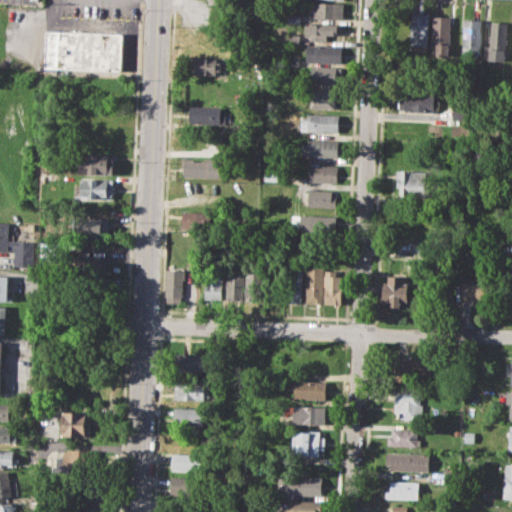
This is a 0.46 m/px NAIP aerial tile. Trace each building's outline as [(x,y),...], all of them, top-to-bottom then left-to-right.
[(316,2),(343,3),(342,17),(312,16),(312,7),(315,7),(316,2)] [(412,12),(430,13),(428,45),(410,44),(412,12)] [(286,14),(301,14),(301,23),(285,22),(286,14)] [(433,17),(450,17),(448,56),(437,55),(438,46),(432,45),(433,17)] [(463,18),(482,19),(481,54),(474,54),(474,59),(466,59),(466,52),(461,52),(463,18)] [(491,22),(507,23),(504,62),(488,61),(491,22)] [(306,23),(343,25),(343,36),(328,35),(328,41),(312,40),(312,36),(306,36),(306,23)] [(47,31),(125,34),(123,70),(46,67),(47,31)] [(285,34),(300,34),(300,44),(284,44),(285,34)] [(310,44),(342,46),(342,63),(306,61),(307,52),(309,52),(310,44)] [(286,55),(300,56),(299,68),(285,67),(286,55)] [(193,58),(223,59),(222,73),(193,73),(193,58)] [(312,66),(342,67),(342,83),(311,82),(312,66)] [(311,87),(338,89),(337,109),(310,107),(311,87)] [(399,91),(434,93),(434,100),(439,100),(438,109),(434,109),(434,113),(398,111),(399,91)] [(191,105),(223,106),(223,111),(228,111),(228,123),(191,121),(191,105)] [(453,105),(472,106),(471,120),(452,120),(453,105)] [(309,113),(340,115),(339,132),(308,131),(309,113)] [(308,138),(339,140),(338,157),(303,155),(303,143),(308,143),(308,138)] [(80,152),(109,153),(109,158),(114,159),(113,174),(79,173),(80,152)] [(186,158),(224,160),(224,177),(185,176),(186,158)] [(311,164),(338,165),(337,182),(310,181),(311,164)] [(397,170),(429,170),(428,196),(399,195),(399,186),(396,186),(397,170)] [(264,171),(278,171),(278,181),(264,180),(264,171)] [(80,178),(114,179),(113,198),(79,197),(80,178)] [(308,188),(338,190),(337,207),(307,205),(308,188)] [(184,210),(216,211),(215,229),(183,227),(184,210)] [(292,213),(337,215),(336,233),(292,231),(292,213)] [(75,216),(109,217),(108,238),(74,236),(75,216)] [(0,222),(8,222),(7,251),(0,250),(0,222)] [(33,268),(34,242),(14,242),(13,267),(33,268)] [(72,256),(106,256),(106,274),(72,273),(72,256)] [(284,264),(303,264),(301,302),(283,301),(284,264)] [(307,266),(324,267),(323,303),(305,302),(307,266)] [(206,269),(223,270),(221,300),(205,299),(206,269)] [(167,270),(185,270),(183,303),(166,302),(167,270)] [(227,270),(242,271),(242,300),(226,300),(227,270)] [(247,272),(264,272),(262,300),(245,300),(247,272)] [(326,272),(342,272),(341,303),(325,303),(326,272)] [(0,274),(8,275),(7,302),(0,301),(0,274)] [(383,306),(384,281),(388,281),(388,275),(405,275),(405,282),(413,282),(412,303),(400,303),(399,307),(383,306)] [(461,282),(490,283),(490,301),(461,301),(461,282)] [(174,352),(211,353),(211,371),(174,370),(174,352)] [(397,356),(434,357),(433,377),(421,377),(422,368),(413,367),(413,373),(397,373),(397,356)] [(294,380),(327,382),(326,399),(293,398),(294,380)] [(175,381),(210,383),(209,401),(174,399),(175,381)] [(396,392),(422,393),(422,412),(415,412),(414,419),(398,418),(398,412),(395,412),(396,392)] [(0,402),(8,403),(8,411),(13,412),(13,420),(0,419),(0,402)] [(294,404),(326,406),(325,424),(293,422),(294,404)] [(174,407),(209,408),(209,424),(174,423),(174,407)] [(63,411),(86,412),(85,436),(62,436),(63,411)] [(429,425),(444,425),(444,433),(429,432),(429,425)] [(0,426),(10,427),(10,434),(17,434),(17,443),(0,442),(0,426)] [(294,428),(321,430),(321,437),(327,437),(326,456),(292,454),(294,428)] [(393,428),(419,429),(418,439),(422,439),(422,446),(388,444),(389,435),(393,435),(393,428)] [(464,431),(474,431),(474,442),(464,442),(464,431)] [(63,449),(93,449),(92,472),(37,471),(38,456),(62,457),(63,449)] [(0,450),(17,451),(17,467),(0,466),(0,450)] [(387,452),(429,453),(428,470),(391,469),(391,464),(387,464),(387,452)] [(174,453),(204,454),(203,472),(173,471),(174,453)] [(0,472),(6,471),(8,483),(15,482),(17,491),(10,493),(11,497),(0,498),(0,472)] [(279,474),(322,477),(320,495),(287,493),(287,488),(278,488),(279,474)] [(172,476),(205,477),(205,495),(172,494),(172,476)] [(391,480),(420,482),(420,500),(386,499),(387,485),(391,485),(391,480)] [(68,511),(68,498),(100,499),(100,511),(68,511)] [(288,498),(323,500),(322,509),(316,509),(316,511),(284,511),(285,505),(288,505),(288,498)] [(172,511),(173,500),(206,501),(205,511),(172,511)] [(0,511),(0,503),(13,501),(14,511),(0,511)]
